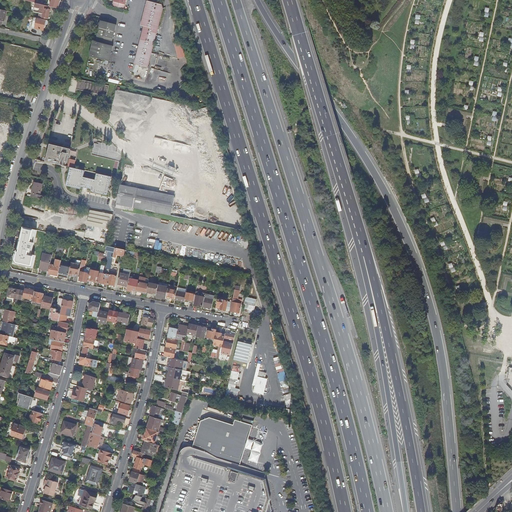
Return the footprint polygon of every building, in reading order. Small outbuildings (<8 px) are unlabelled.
[(51,7),(58,9),(61,1),(57,0),(48,0),(48,1),(42,0),(35,0),(34,3),(36,4),(40,5),(51,7)] [(161,6),(147,2),(141,26),(144,27),(134,65),(148,69),(163,10),(161,6)] [(51,7),(40,5),(36,4),(34,12),(39,14),(38,18),(48,20),(51,7)] [(47,25),(47,21),(37,19),(34,18),(32,28),(43,31),(44,25),(47,25)] [(116,26),(100,22),(95,42),(93,42),(89,57),(109,62),(113,47),(111,46),(116,26)] [(182,41),(175,43),(179,58),(186,56),(182,41)] [(24,76),(26,76),(27,73),(5,68),(3,75),(6,76),(2,91),(15,94),(19,80),(12,78),(12,75),(24,78),(24,76)] [(85,82),(86,79),(79,78),(75,93),(82,95),(83,90),(98,94),(98,96),(101,96),(101,95),(107,96),(110,87),(85,82)] [(70,149),(49,145),(48,149),(46,159),(48,160),(47,162),(63,166),(64,161),(67,162),(70,149)] [(212,172),(208,160),(201,162),(205,174),(212,172)] [(129,164),(120,162),(116,178),(126,180),(129,164)] [(84,171),(70,168),(66,186),(80,189),(81,187),(84,188),(87,188),(93,190),(92,192),(107,195),(111,177),(96,174),(96,176),(90,174),(84,173),(84,171)] [(31,197),(42,199),(43,196),(39,195),(42,185),(35,183),(31,197)] [(197,201),(125,186),(120,185),(115,208),(193,221),(197,201)] [(90,209),(87,225),(110,229),(113,214),(90,209)] [(35,233),(24,231),(22,244),(32,246),(35,233)] [(105,271),(110,272),(111,264),(113,257),(115,248),(110,247),(109,251),(107,258),(108,258),(107,264),(105,271)] [(125,250),(115,248),(113,257),(115,258),(116,254),(124,255),(125,250)] [(40,261),(39,269),(49,271),(50,265),(51,259),(52,256),(46,254),(42,254),(42,256),(40,261)] [(28,267),(30,258),(21,256),(19,265),(28,267)] [(60,267),(60,266),(61,260),(56,259),(55,266),(50,265),(49,271),(48,274),(58,276),(60,267)] [(68,275),(72,276),(73,274),(79,275),(79,273),(80,268),(81,265),(71,263),(70,266),(70,268),(68,275)] [(68,275),(70,268),(66,268),(60,266),(60,267),(58,276),(68,278),(68,275)] [(99,272),(97,282),(99,283),(104,284),(103,287),(106,287),(107,284),(109,277),(109,275),(103,274),(103,272),(102,272),(103,267),(102,267),(100,267),(99,272)] [(97,282),(99,272),(90,270),(89,274),(89,275),(88,280),(97,282)] [(89,275),(89,274),(81,272),(79,280),(87,282),(88,280),(89,275)] [(109,277),(107,284),(114,286),(116,277),(117,273),(113,272),(112,275),(109,274),(109,275),(109,277)] [(128,283),(129,278),(130,274),(123,272),(123,274),(120,273),(119,277),(117,287),(122,288),(122,285),(127,286),(128,283)] [(137,286),(136,291),(146,293),(147,291),(147,288),(148,283),(149,279),(142,278),(142,274),(140,273),(139,280),(137,286)] [(139,280),(129,278),(128,283),(127,286),(126,291),(131,292),(132,290),(136,291),(137,286),(139,280)] [(158,285),(152,284),(149,283),(148,283),(147,288),(147,291),(156,293),(157,288),(158,285)] [(157,288),(156,293),(155,297),(156,297),(161,298),(165,299),(165,298),(167,292),(168,287),(158,285),(157,288)] [(170,297),(175,298),(176,293),(177,291),(177,288),(177,287),(168,285),(168,286),(168,287),(167,292),(165,298),(170,299),(170,297)] [(234,290),(234,289),(232,300),(230,311),(239,313),(241,304),(236,303),(237,299),(237,300),(238,295),(240,287),(235,286),(234,290)] [(24,291),(11,289),(11,290),(9,290),(7,297),(12,298),(22,300),(22,298),(24,291)] [(34,291),(24,289),(24,290),(24,291),(22,298),(32,300),(33,295),(34,292),(34,291)] [(186,293),(177,291),(176,293),(175,298),(175,300),(184,302),(184,299),(186,293)] [(32,302),(42,304),(43,296),(44,294),(34,292),(33,295),(32,300),(32,302)] [(186,292),(186,293),(184,299),(189,300),(189,302),(193,303),(195,294),(186,292)] [(193,304),(203,306),(203,302),(205,294),(196,292),(195,292),(195,294),(193,303),(193,304)] [(203,302),(203,306),(203,307),(211,309),(212,303),(214,295),(205,293),(205,294),(203,302)] [(43,296),(42,304),(41,307),(42,307),(51,309),(53,300),(53,298),(43,296)] [(248,309),(255,310),(257,298),(246,296),(245,303),(249,304),(248,309)] [(57,321),(58,321),(61,307),(63,300),(63,299),(59,298),(57,306),(58,306),(57,309),(56,309),(55,309),(54,309),(51,309),(50,310),(49,316),(53,317),(52,320),(57,321)] [(227,301),(218,299),(216,307),(220,308),(220,309),(226,310),(227,301)] [(61,307),(58,321),(59,322),(65,323),(67,316),(70,317),(72,302),(63,300),(61,307)] [(97,317),(99,311),(99,309),(100,304),(94,302),(90,305),(89,308),(87,316),(97,318),(97,317)] [(6,310),(3,322),(12,324),(15,312),(6,310)] [(109,311),(109,313),(107,319),(107,320),(117,323),(119,313),(109,310),(109,311)] [(144,310),(142,317),(145,318),(143,324),(152,326),(153,319),(148,318),(148,316),(147,315),(148,311),(144,310)] [(97,317),(97,318),(97,321),(106,323),(107,320),(107,319),(109,313),(99,311),(97,317)] [(119,313),(117,323),(125,324),(125,322),(128,323),(129,319),(130,315),(127,314),(127,312),(123,311),(123,313),(119,313)] [(16,325),(12,324),(10,324),(3,322),(0,334),(1,334),(13,337),(16,325)] [(52,330),(66,333),(68,323),(65,323),(59,322),(58,325),(56,324),(56,326),(52,326),(51,330),(52,330)] [(196,327),(196,326),(189,324),(187,333),(196,335),(198,328),(196,327)] [(178,325),(177,329),(175,339),(178,340),(180,340),(182,341),(182,339),(181,338),(180,338),(180,337),(182,337),(182,335),(186,336),(188,330),(188,327),(178,325)] [(198,326),(198,328),(196,335),(196,336),(205,338),(206,330),(207,328),(198,326)] [(170,327),(167,338),(168,338),(175,339),(177,329),(170,327)] [(85,337),(95,340),(97,330),(95,329),(93,329),(88,328),(85,337)] [(216,332),(216,330),(213,329),(212,330),(208,329),(207,334),(207,338),(214,339),(215,338),(216,332)] [(65,338),(66,333),(52,330),(51,335),(50,339),(53,340),(64,342),(65,338)] [(134,343),(133,347),(137,348),(138,349),(142,350),(144,340),(138,338),(138,337),(139,333),(127,330),(125,335),(124,341),(134,343)] [(150,331),(143,330),(143,332),(139,331),(139,333),(138,337),(149,339),(151,331),(150,331)] [(221,334),(216,333),(215,338),(214,339),(214,341),(213,344),(213,345),(222,347),(223,343),(223,342),(224,338),(224,337),(221,336),(221,334)] [(230,355),(231,351),(232,348),(235,337),(235,335),(225,333),(225,334),(225,335),(224,337),(224,338),(223,342),(223,343),(222,347),(222,348),(221,353),(230,356),(230,355)] [(14,337),(0,334),(0,342),(14,346),(16,338),(14,337)] [(93,347),(95,340),(85,337),(83,347),(89,348),(97,350),(97,348),(93,347)] [(178,340),(175,339),(168,338),(167,341),(166,347),(176,349),(177,345),(178,340)] [(62,352),(64,342),(53,340),(51,349),(52,350),(62,352)] [(245,342),(238,341),(234,359),(248,362),(252,344),(245,342)] [(169,358),(174,359),(175,351),(176,349),(166,347),(164,356),(165,357),(169,358)] [(217,354),(215,353),(211,352),(211,357),(220,359),(220,356),(222,348),(222,347),(219,347),(218,351),(218,352),(217,354)] [(147,351),(142,350),(138,349),(137,348),(135,358),(136,359),(140,359),(140,358),(145,359),(147,351)] [(62,352),(52,350),(51,354),(53,355),(52,359),(58,360),(61,361),(62,357),(61,356),(62,352)] [(30,360),(26,372),(31,373),(32,370),(32,368),(34,361),(34,360),(35,360),(37,353),(32,352),(31,354),(30,357),(30,360)] [(2,362),(3,362),(12,365),(13,362),(15,356),(5,354),(2,362)] [(96,367),(98,361),(87,358),(81,357),(80,364),(96,367)] [(136,359),(135,358),(134,358),(131,368),(141,370),(143,360),(140,359),(136,359)] [(177,359),(174,359),(169,358),(167,367),(170,367),(171,368),(182,370),(184,361),(177,359)] [(0,374),(9,377),(12,365),(3,362),(0,371),(0,374)] [(48,376),(36,372),(35,376),(38,377),(42,378),(53,381),(58,383),(58,381),(59,379),(58,379),(59,375),(60,376),(62,368),(63,366),(60,365),(53,363),(53,365),(51,372),(50,373),(49,372),(48,376)] [(237,388),(240,366),(233,365),(230,386),(232,386),(231,394),(239,395),(240,388),(237,388)] [(145,371),(141,370),(131,368),(130,368),(129,376),(135,378),(136,377),(138,377),(139,373),(144,374),(145,371)] [(182,370),(171,368),(170,373),(168,372),(167,377),(180,380),(182,370)] [(265,394),(268,378),(258,376),(259,371),(256,371),(253,385),(255,385),(253,392),(265,394)] [(85,375),(82,387),(88,389),(92,390),(96,378),(85,375)] [(180,380),(167,377),(166,383),(168,383),(167,388),(177,390),(180,380)] [(42,378),(39,386),(44,388),(48,389),(50,390),(52,384),(53,381),(42,378)] [(44,388),(39,386),(38,386),(35,396),(47,399),(49,392),(47,391),(48,389),(44,388)] [(82,387),(78,386),(76,392),(75,392),(74,394),(73,393),(72,398),(84,402),(87,391),(87,389),(82,387)] [(131,404),(134,393),(128,392),(122,390),(121,391),(118,400),(131,404)] [(19,393),(18,397),(21,397),(19,402),(17,401),(15,405),(26,408),(28,409),(29,406),(27,405),(26,405),(23,406),(24,404),(24,403),(26,404),(27,402),(28,400),(31,401),(32,397),(29,396),(22,394),(19,393)] [(179,395),(172,393),(169,401),(176,403),(177,400),(179,395)] [(180,401),(177,411),(178,411),(182,413),(187,397),(182,395),(182,396),(180,401)] [(165,407),(172,409),(173,407),(165,405),(166,403),(158,401),(156,405),(165,407)] [(130,406),(121,403),(118,412),(127,415),(130,406)] [(153,405),(149,416),(151,416),(158,418),(159,415),(162,416),(164,409),(153,405)] [(92,427),(94,421),(95,419),(98,410),(90,408),(88,414),(85,425),(88,425),(92,427)] [(40,424),(43,414),(33,410),(31,415),(30,415),(30,417),(31,417),(30,421),(40,424)] [(112,418),(111,422),(111,423),(116,424),(117,420),(128,424),(129,420),(126,418),(113,414),(112,418)] [(151,416),(147,428),(151,429),(158,431),(161,422),(161,419),(158,418),(151,416)] [(184,454),(180,453),(179,458),(175,469),(171,482),(175,484),(180,485),(178,490),(176,489),(175,493),(177,494),(171,511),(167,511),(162,509),(161,511),(269,511),(271,511),(265,485),(263,480),(236,471),(237,467),(238,465),(251,425),(249,424),(250,423),(241,420),(240,424),(234,422),(232,427),(207,419),(199,423),(190,448),(188,456),(184,454)] [(73,436),(76,425),(64,421),(64,422),(64,424),(61,432),(61,433),(73,436)] [(89,436),(87,445),(96,448),(98,444),(98,443),(100,436),(102,430),(104,424),(94,421),(92,427),(89,436)] [(26,427),(15,423),(13,428),(11,435),(18,437),(17,438),(19,439),(19,437),(23,439),(24,438),(25,436),(25,435),(23,435),(22,434),(22,433),(24,433),(26,428),(26,427)] [(86,431),(82,446),(86,447),(87,445),(89,436),(92,427),(88,425),(86,431)] [(156,439),(157,436),(158,431),(151,429),(147,428),(145,435),(144,435),(142,440),(156,444),(157,439),(156,439)] [(65,447),(64,449),(63,454),(73,457),(74,451),(73,449),(75,444),(64,440),(63,444),(63,446),(65,447)] [(156,456),(159,445),(144,441),(141,452),(156,456)] [(30,450),(21,447),(17,460),(26,463),(30,450)] [(113,454),(100,449),(98,454),(100,454),(99,457),(98,460),(97,461),(105,464),(107,465),(109,460),(110,458),(111,458),(113,454)] [(133,451),(132,456),(137,458),(134,467),(133,467),(132,471),(139,473),(140,469),(141,467),(142,467),(143,463),(150,466),(152,460),(143,458),(143,459),(141,459),(143,453),(141,452),(133,450),(133,451)] [(0,454),(0,458),(8,461),(9,459),(5,458),(6,455),(1,453),(0,454)] [(66,463),(53,458),(50,467),(51,468),(51,471),(62,474),(66,463)] [(20,468),(10,465),(9,471),(6,479),(16,482),(17,478),(18,478),(19,472),(20,468)] [(102,469),(91,465),(89,469),(85,481),(97,485),(98,482),(100,476),(102,469)] [(134,483),(142,485),(143,483),(144,479),(145,475),(139,473),(132,471),(131,474),(129,481),(130,482),(132,482),(134,483)] [(49,492),(48,494),(54,496),(56,491),(59,492),(61,486),(59,484),(58,484),(58,482),(49,480),(46,480),(44,484),(47,485),(45,491),(49,492)] [(175,484),(171,482),(162,509),(167,511),(171,511),(177,494),(175,493),(176,489),(178,490),(180,485),(175,484)] [(145,487),(142,485),(134,483),(133,487),(131,487),(129,486),(127,492),(142,496),(145,487)] [(3,488),(0,498),(1,499),(9,501),(13,491),(3,488)] [(96,494),(85,491),(80,504),(92,508),(96,494)] [(144,505),(143,510),(148,511),(150,505),(153,506),(154,500),(149,498),(147,498),(145,502),(144,502),(143,504),(144,505)] [(42,505),(39,511),(50,511),(53,503),(41,500),(40,505),(41,505),(42,505)] [(501,511),(503,501),(503,500),(497,506),(495,511),(501,511)]
